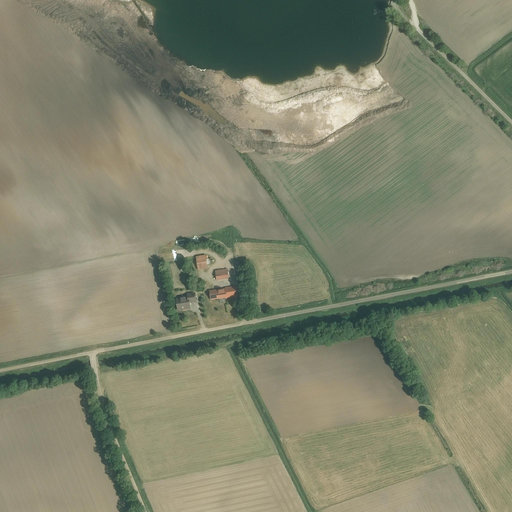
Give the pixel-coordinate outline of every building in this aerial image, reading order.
[(206,254),(196,256),(198,271),(208,270),(206,254)] [(237,278),(243,278),(242,263),(235,264),(237,278)] [(215,272),(216,281),(229,279),(228,270),(215,272)] [(238,285),(209,290),(211,299),(224,297),(224,299),(240,296),(238,285)] [(177,303),(179,313),(191,310),(190,304),(196,303),(195,296),(186,298),(187,301),(177,303)]
